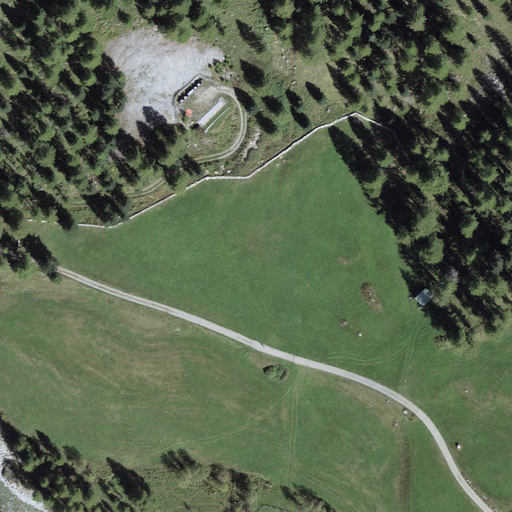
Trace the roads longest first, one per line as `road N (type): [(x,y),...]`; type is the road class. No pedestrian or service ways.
road 1 (track): [(0,251),(398,397),(426,419),(462,483),(489,511)]
road 2 (track): [(0,210),(138,193),(229,151),(244,120),(238,99),(218,88)]
road 3 (track): [(511,92),(477,27),(422,0)]
